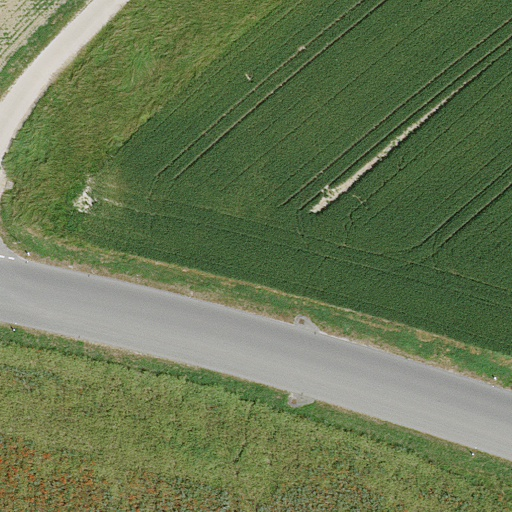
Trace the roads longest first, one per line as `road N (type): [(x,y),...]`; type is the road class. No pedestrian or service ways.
road 1 (tertiary): [(511,430),(193,327),(0,288)]
road 2 (track): [(106,0),(0,122)]
